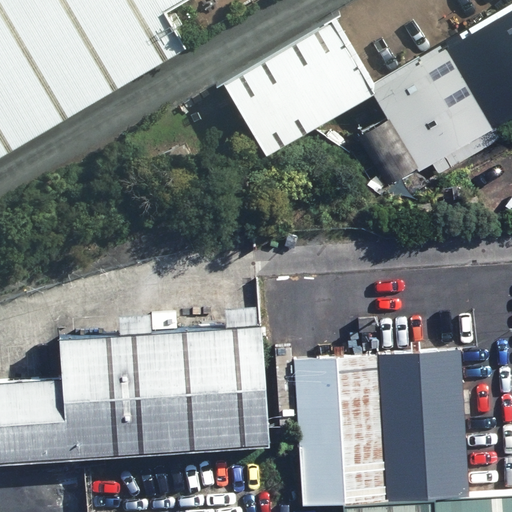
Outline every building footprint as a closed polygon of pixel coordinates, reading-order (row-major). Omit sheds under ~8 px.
[(0,0),(0,161),(182,54),(159,15),(183,0),(0,0)] [(333,10),(223,75),(267,149),(377,85),(333,10)] [(511,17),(379,95),(427,177),(511,121),(511,17)] [(0,374),(0,461),(89,457),(284,447),(277,324),(69,335),(71,371),(0,374)] [(384,355),(388,502),(479,497),(472,350),(384,355)] [(384,355),(291,360),(298,506),(388,502),(384,355)] [(447,511),(511,511),(511,502),(447,506),(447,511)]
